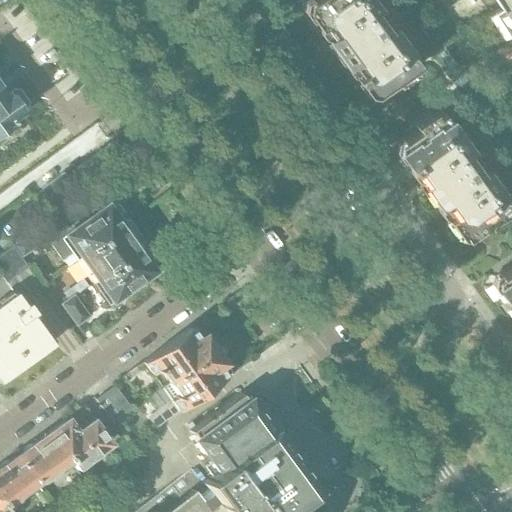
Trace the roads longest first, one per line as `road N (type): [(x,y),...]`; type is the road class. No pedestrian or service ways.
road 1 (residential): [(511,360),(440,284),(437,248),(248,0)]
road 2 (tertiary): [(469,511),(269,234)]
road 3 (residential): [(0,434),(269,234)]
road 4 (tertiary): [(269,234),(93,0)]
